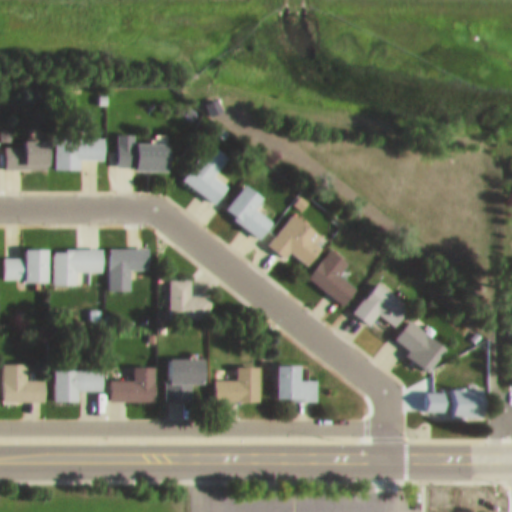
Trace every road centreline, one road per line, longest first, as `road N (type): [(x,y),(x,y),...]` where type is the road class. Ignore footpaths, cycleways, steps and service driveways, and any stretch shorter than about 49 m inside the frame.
road 1 (tertiary): [(0,448),(511,448)]
road 2 (residential): [(0,198),(159,205),(377,379),(387,448)]
